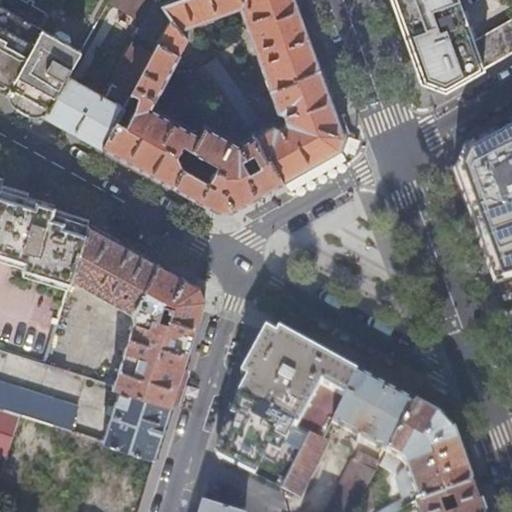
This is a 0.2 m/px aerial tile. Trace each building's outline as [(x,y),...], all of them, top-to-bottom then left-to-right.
[(0,0),(0,91),(4,94),(56,0),(0,0)] [(56,0),(4,94),(8,96),(8,98),(10,102),(15,108),(18,110),(22,112),(23,113),(29,115),(35,115),(41,114),(44,116),(66,75),(107,1),(107,0),(56,0)] [(104,96),(66,75),(44,116),(56,123),(70,130),(101,147),(117,116),(130,93),(157,42),(171,16),(162,4),(159,0),(155,0),(144,21),(104,96)] [(107,0),(107,1),(144,21),(155,0),(107,0)] [(173,0),(162,4),(171,16),(157,42),(179,53),(187,37),(181,29),(238,8),(267,89),(318,67),(299,14),(294,0),(173,0)] [(461,0),(390,0),(394,9),(403,34),(420,81),(432,85),(445,90),(511,51),(511,20),(476,42),(461,0)] [(179,53),(157,42),(130,93),(137,97),(133,109),(126,121),(117,116),(101,147),(135,166),(172,186),(200,133),(151,106),(179,53)] [(214,59),(204,66),(223,92),(232,103),(242,99),(214,59)] [(332,104),(318,67),(267,89),(276,112),(283,114),(284,119),(283,124),(278,126),(272,124),(251,135),(266,162),(269,160),(281,181),(338,150),(340,142),(343,135),(332,104)] [(248,106),(242,99),(232,103),(239,114),(246,126),(256,120),(248,106)] [(511,276),(511,120),(509,122),(464,148),(453,171),(478,241),(493,281),(511,276)] [(205,126),(200,133),(172,186),(195,199),(215,210),(230,211),(281,181),(269,160),(266,162),(251,135),(237,143),(205,126)] [(52,206),(25,198),(27,192),(1,184),(0,186),(0,252),(24,259),(22,268),(69,280),(70,278),(87,225),(86,224),(88,219),(74,215),(63,212),(51,208),(52,206)] [(112,385),(118,387),(170,403),(179,372),(186,353),(203,299),(200,291),(197,285),(139,253),(126,246),(108,236),(87,225),(70,278),(129,311),(133,321),(112,385)] [(294,425),(297,427),(317,386),(343,398),(356,373),(332,359),(300,342),(289,335),(277,329),(274,334),(270,332),(262,346),(255,343),(248,355),(247,359),(249,361),(242,375),(241,377),(244,379),(236,396),(294,425)] [(383,387),(356,373),(343,398),(331,422),(386,453),(413,404),(404,399),(387,389),(383,387)] [(0,380),(0,407),(19,414),(23,415),(51,424),(70,430),(78,406),(0,380)] [(170,403),(118,387),(112,407),(107,405),(105,412),(110,414),(102,440),(116,444),(153,456),(156,445),(170,403)] [(264,459),(275,465),(294,425),(236,396),(232,395),(224,421),(214,451),(216,456),(256,476),(264,459)] [(428,412),(413,404),(386,453),(379,466),(393,474),(399,461),(405,467),(412,488),(401,492),(402,498),(380,511),(405,511),(407,511),(403,498),(415,494),(419,505),(471,485),(464,465),(451,430),(442,420),(432,414),(428,412)] [(19,414),(0,407),(0,453),(6,455),(19,414)] [(51,424),(23,415),(18,430),(46,439),(51,424)] [(309,433),(281,488),(300,498),(328,442),(309,433)] [(324,511),(353,511),(369,485),(346,473),(324,511)] [(480,511),(471,485),(419,505),(415,506),(417,511),(480,511)] [(230,511),(201,503),(198,511),(230,511)]
